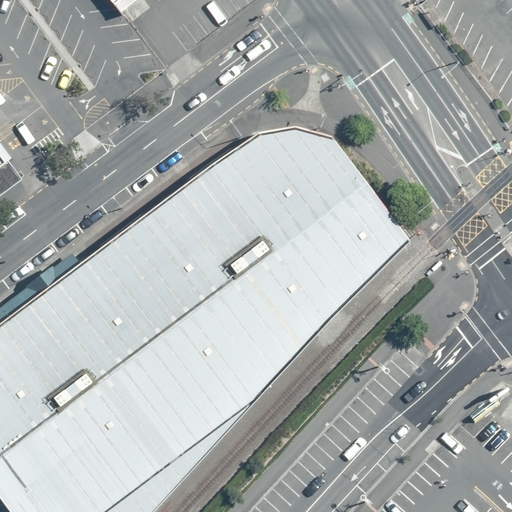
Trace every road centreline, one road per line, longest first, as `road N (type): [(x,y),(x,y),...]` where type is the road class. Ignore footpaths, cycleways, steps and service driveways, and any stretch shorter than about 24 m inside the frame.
road 1 (tertiary): [(0,257),(326,10)]
road 2 (secondary): [(511,292),(326,10)]
road 3 (residential): [(305,511),(392,420),(511,322)]
road 4 (secondary): [(368,0),(511,206)]
